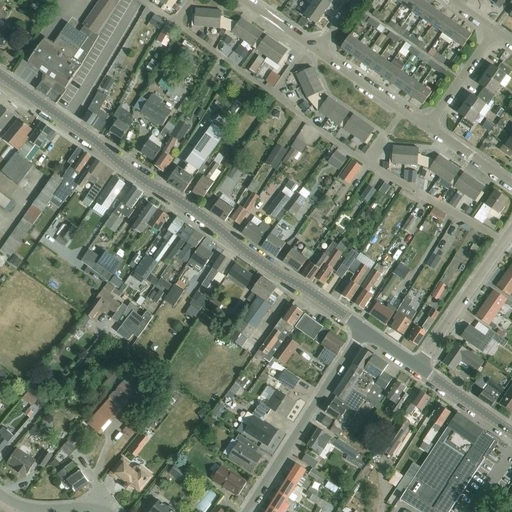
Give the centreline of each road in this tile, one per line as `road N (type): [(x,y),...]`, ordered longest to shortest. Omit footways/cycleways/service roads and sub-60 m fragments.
road 1 (tertiary): [(365,331),(0,76)]
road 2 (residential): [(246,511),(365,331)]
road 3 (residential): [(417,366),(511,230)]
road 4 (residential): [(428,127),(317,50)]
